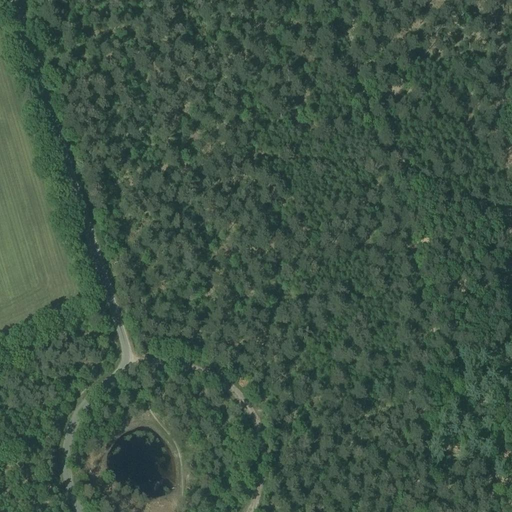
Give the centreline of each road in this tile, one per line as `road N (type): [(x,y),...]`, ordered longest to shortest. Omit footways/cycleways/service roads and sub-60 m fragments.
road 1 (unclassified): [(75,511),(66,467),(71,426),(125,366),(126,353),(13,0)]
road 2 (track): [(334,0),(423,280),(428,398)]
